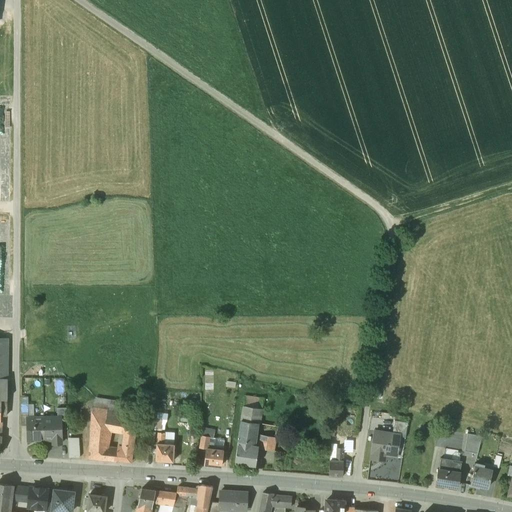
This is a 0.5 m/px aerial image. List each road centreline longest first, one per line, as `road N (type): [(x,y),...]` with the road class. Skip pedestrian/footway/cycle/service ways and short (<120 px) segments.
road 1 (track): [(76,0),(390,220),(354,487)]
road 2 (tertiary): [(499,511),(354,487),(0,464)]
road 3 (track): [(17,0),(14,465)]
road 4 (track): [(511,187),(392,224)]
